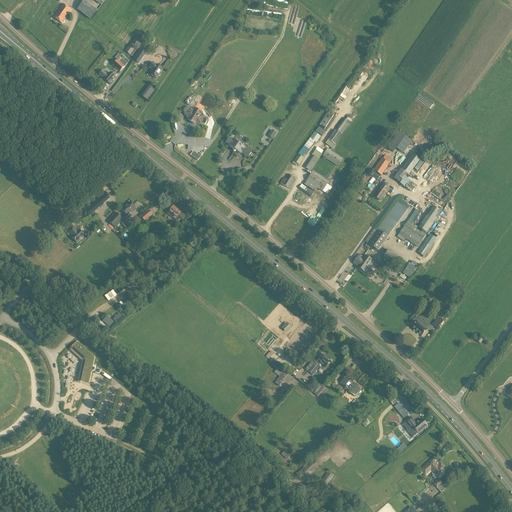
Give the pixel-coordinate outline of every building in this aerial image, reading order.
[(97,10),(84,1),(78,9),(91,19),(97,10)] [(72,11),(63,4),(53,17),(62,24),(72,11)] [(136,36),(125,51),(130,55),(136,47),(139,48),(143,42),(136,36)] [(121,55),(117,59),(125,66),(129,62),(121,55)] [(120,72),(125,66),(117,59),(112,65),(120,72)] [(157,65),(152,63),(149,67),(152,70),(153,71),(150,75),(157,79),(163,69),(157,65)] [(103,70),(99,74),(110,84),(116,77),(115,77),(117,75),(111,70),(108,74),(103,70)] [(156,89),(150,84),(141,96),(147,101),(156,89)] [(206,122),(207,119),(206,119),(203,118),(203,119),(200,118),(202,113),(195,108),(194,111),(193,111),(191,109),(190,109),(188,107),(185,108),(183,111),(184,111),(186,114),(185,114),(188,119),(190,120),(190,121),(193,123),(194,122),(196,123),(201,125),(202,124),(204,125),(206,122)] [(335,117),(328,112),(319,125),(327,129),(335,117)] [(335,130),(328,139),(325,143),(332,148),(342,135),(341,135),(350,123),(344,118),(335,130)] [(316,132),(322,136),(325,132),(319,128),(316,132)] [(273,139),(277,133),(272,130),(268,136),(273,139)] [(397,130),(386,147),(395,152),(397,148),(404,153),(413,140),(397,130)] [(321,136),(315,132),(310,139),(316,143),(321,136)] [(243,144),(244,144),(242,143),(240,141),(238,140),(236,139),(236,140),(237,140),(236,141),(233,139),(232,140),(229,138),(226,143),(229,144),(228,146),(233,149),(233,150),(233,151),(234,152),(235,152),(236,151),(241,154),(242,153),(248,157),(251,152),(245,148),(245,147),(243,145),(243,144)] [(343,159),(327,148),(322,156),(338,167),(343,159)] [(400,183),(406,187),(411,179),(403,174),(405,171),(410,175),(422,158),(413,152),(395,179),(400,182),(400,183)] [(304,158),(298,154),(292,163),(296,166),(297,164),(299,165),(304,158)] [(312,155),(304,167),(310,171),(312,170),(318,160),(312,155)] [(373,170),(381,176),(389,164),(382,158),(373,170)] [(329,181),(313,171),(306,181),(307,181),(305,185),(315,192),(317,188),(322,191),(327,195),(332,187),(327,184),(329,181)] [(296,179),(288,174),(284,180),(283,179),(280,183),(290,189),(296,179)] [(390,188),(382,183),(376,192),(377,192),(374,197),(380,201),(383,198),(390,188)] [(314,192),(302,184),(299,188),(311,197),(314,192)] [(433,202),(440,191),(436,189),(435,190),(430,187),(425,197),(433,202)] [(109,198),(105,194),(85,211),(88,215),(95,210),(94,209),(100,204),(100,205),(109,198)] [(135,208),(130,202),(122,210),(126,214),(123,217),(126,220),(131,216),(129,214),(135,208)] [(377,229),(387,237),(407,209),(396,202),(377,229)] [(433,206),(418,227),(424,231),(427,233),(436,219),(441,212),(433,206)] [(173,207),(172,208),(171,207),(170,207),(168,209),(168,210),(169,211),(168,213),(178,222),(182,217),(180,216),(185,211),(183,209),(179,212),(173,207)] [(141,217),(145,221),(152,214),(149,210),(141,217)] [(123,220),(115,213),(108,221),(115,228),(123,220)] [(308,223),(314,226),(319,217),(313,214),(308,223)] [(407,221),(397,237),(403,241),(405,239),(417,247),(426,234),(407,221)] [(77,232),(72,227),(67,231),(72,236),(71,237),(76,243),(79,241),(80,241),(82,239),(82,238),(84,236),(79,230),(77,232)] [(387,237),(377,229),(367,243),(378,251),(388,237),(387,237)] [(421,249),(418,253),(423,256),(436,238),(431,234),(429,236),(421,249)] [(397,267),(403,259),(388,249),(383,257),(389,262),(397,267)] [(365,273),(365,272),(367,273),(375,262),(365,255),(362,259),(361,258),(362,256),(359,254),(353,263),(357,266),(357,267),(365,273)] [(409,263),(403,273),(409,277),(416,267),(409,263)] [(103,321),(110,327),(115,322),(108,316),(103,321)] [(410,323),(412,325),(411,327),(421,336),(427,330),(422,325),(424,322),(417,316),(410,323)] [(78,342),(70,350),(82,361),(77,382),(87,384),(88,385),(91,372),(93,364),(94,357),(78,342)] [(330,361),(322,354),(317,360),(315,363),(312,361),(305,370),(312,375),(319,367),(318,366),(321,363),(326,367),(330,361)] [(273,366),(277,369),(282,374),(283,373),(285,370),(286,369),(273,358),(270,362),(273,364),(272,366),(273,366)] [(285,370),(283,373),(282,374),(281,375),(280,376),(275,383),(280,387),(290,373),(285,370)] [(350,382),(345,378),(341,383),(345,387),(353,394),(352,394),(355,396),(356,396),(358,393),(359,393),(361,391),(360,390),(361,390),(354,384),(356,382),(352,379),(350,382)] [(325,384),(323,383),(321,385),(320,384),(313,393),(318,397),(325,388),(323,387),(325,384)] [(402,425),(413,437),(427,426),(422,419),(416,424),(411,417),(406,422),(402,425)] [(407,447),(404,443),(397,449),(400,453),(403,451),(402,451),(407,447)] [(291,455),(285,450),(281,454),(288,459),(291,455)] [(318,464),(313,459),(298,473),(301,476),(304,473),(306,474),(318,464)] [(438,466),(432,459),(421,470),(425,475),(431,470),(437,478),(446,470),(441,463),(438,466)] [(333,477),(328,472),(321,481),(327,485),(333,477)] [(439,479),(434,484),(437,488),(441,493),(446,488),(442,483),(439,479)] [(423,503),(417,509),(419,511),(425,511),(428,509),(423,503)]
